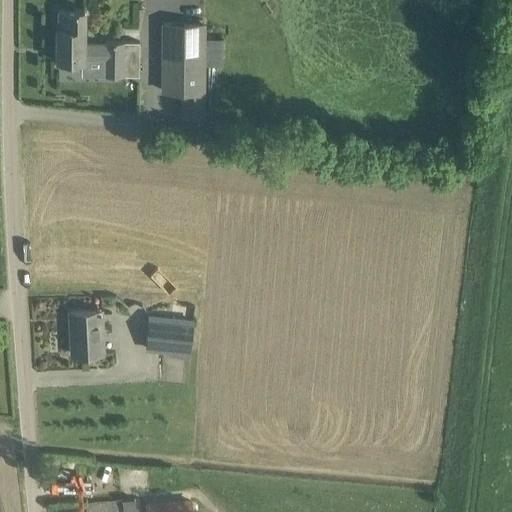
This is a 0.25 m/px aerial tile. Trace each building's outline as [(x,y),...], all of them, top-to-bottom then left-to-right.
[(106,58),(106,74),(140,75),(140,40),(106,40),(106,43),(84,43),(85,8),(74,8),(74,10),(58,10),(58,60),(84,60),(84,58),(106,58)] [(205,115),(206,22),(162,21),(162,91),(181,91),(181,115),(205,115)] [(70,311),(72,353),(104,352),(102,309),(70,311)] [(146,347),(190,351),(193,320),(149,316),(146,347)] [(141,511),(141,508),(137,509),(136,498),(86,502),(86,511),(141,511)] [(191,511),(191,500),(146,504),(146,511),(191,511)]
